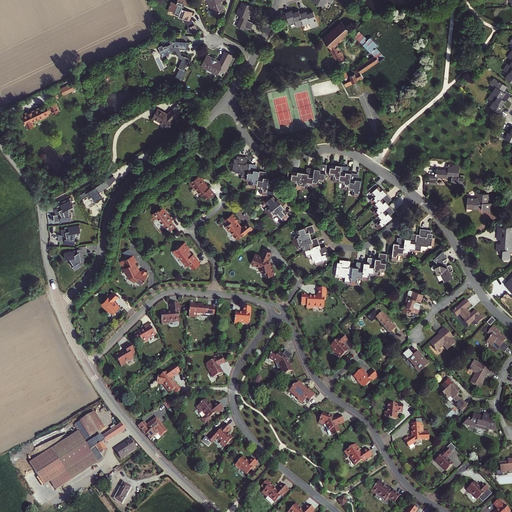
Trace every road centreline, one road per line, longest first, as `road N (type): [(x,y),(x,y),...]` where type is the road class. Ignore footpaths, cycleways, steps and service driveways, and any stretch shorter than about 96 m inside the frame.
road 1 (residential): [(58,305),(99,264),(109,211),(125,184),(195,133),(228,95)]
road 2 (residential): [(277,309),(235,372),(234,407),(257,446),(336,511)]
road 3 (residential): [(87,366),(143,440),(214,511)]
road 4 (residential): [(0,141),(40,201),(58,305)]
road 5 (residential): [(87,366),(155,296),(215,293)]
road 6 (residential): [(323,388),(368,422),(397,474),(427,502)]
road 7 (residential): [(321,224),(334,244),(362,247),(394,224),(412,192)]
